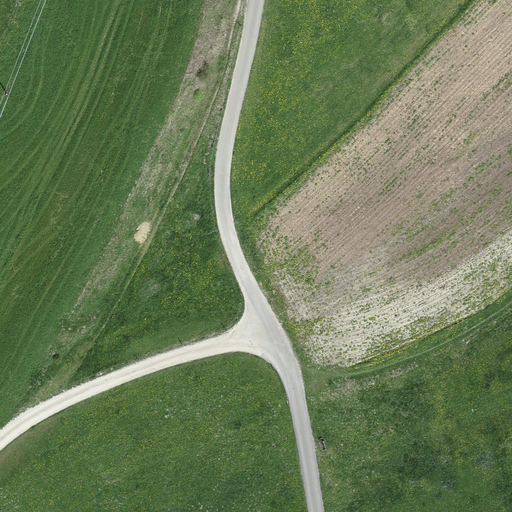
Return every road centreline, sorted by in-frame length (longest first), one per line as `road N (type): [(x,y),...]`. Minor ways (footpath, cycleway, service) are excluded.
road 1 (unclassified): [(257,0),(224,207),(232,258),(291,385),(315,511)]
road 2 (track): [(36,419),(158,225),(249,0)]
road 3 (track): [(0,454),(36,419),(175,365),(270,341)]
